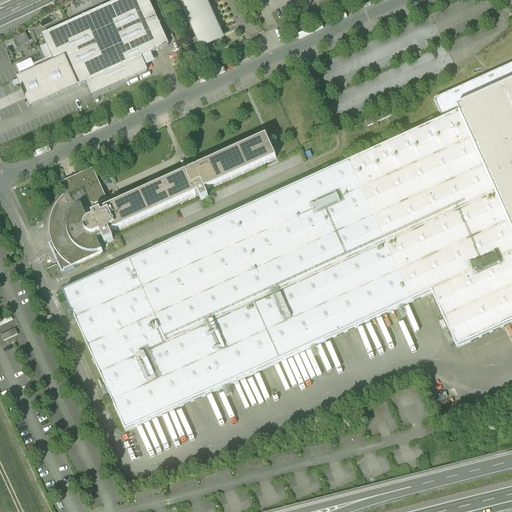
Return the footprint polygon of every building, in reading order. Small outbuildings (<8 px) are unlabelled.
[(147,0),(121,0),(42,36),(54,63),(18,80),(31,108),(85,84),(92,97),(148,72),(141,58),(169,46),(147,0)] [(178,0),(200,51),(224,40),(207,0),(178,0)] [(511,85),(511,70),(437,104),(446,124),(465,116),(462,108),(511,85)] [(465,116),(511,219),(511,85),(462,108),(465,116)] [(511,323),(511,219),(465,116),(446,124),(70,298),(132,430),(436,297),(458,346),(511,323)] [(52,245),(65,273),(111,253),(121,248),(116,239),(282,162),(269,135),(112,208),(96,172),(65,187),(71,196),(66,203),(58,213),(54,228),(56,244),(52,245)] [(15,329),(1,334),(4,340),(17,334),(15,329)]
